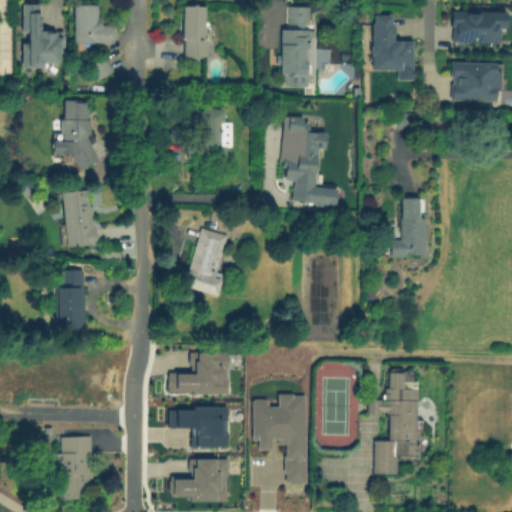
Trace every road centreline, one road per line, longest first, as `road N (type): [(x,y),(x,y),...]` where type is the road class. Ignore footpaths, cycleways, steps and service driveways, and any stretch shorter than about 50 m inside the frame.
road 1 (residential): [(137,0),(138,346)]
road 2 (residential): [(138,346),(132,511)]
